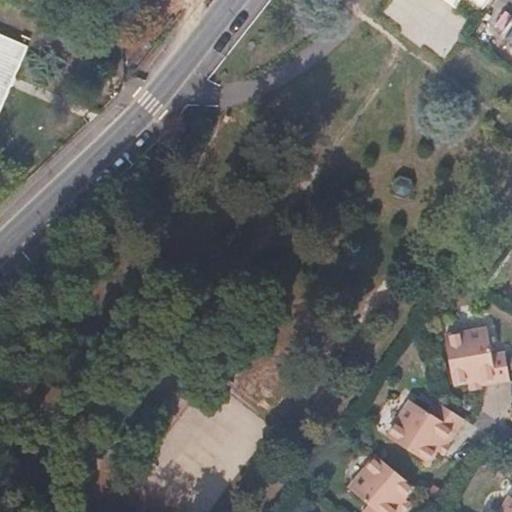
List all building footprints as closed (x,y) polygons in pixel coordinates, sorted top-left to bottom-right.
[(123,70),(173,0),(54,0),(53,34),(123,70)] [(0,112),(12,84),(27,50),(0,38),(0,112)] [(511,382),(505,352),(492,354),(488,330),(446,337),(453,384),(468,381),(481,379),(483,387),(511,382)] [(481,379),(468,381),(470,391),(483,389),(483,387),(481,379)] [(439,403),(432,414),(412,401),(388,438),(428,463),(436,451),(443,439),(450,444),(465,420),(439,403)] [(443,439),(436,451),(445,457),(452,445),(450,444),(443,439)] [(405,498),(414,487),(378,457),(350,489),(369,505),(362,511),(401,511),(397,509),(405,498)] [(511,511),(511,497),(501,511),(511,511)] [(407,511),(413,505),(405,498),(397,509),(401,511),(407,511)]
